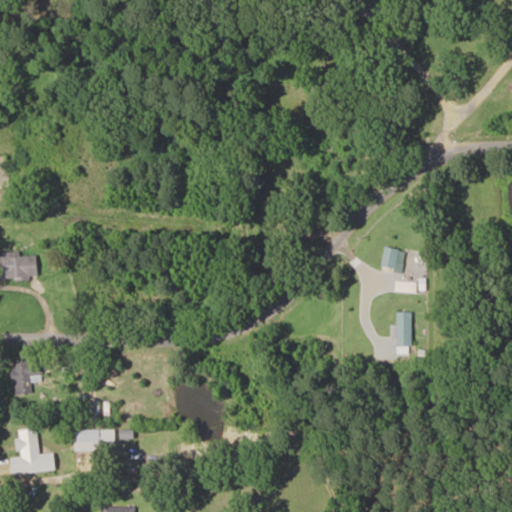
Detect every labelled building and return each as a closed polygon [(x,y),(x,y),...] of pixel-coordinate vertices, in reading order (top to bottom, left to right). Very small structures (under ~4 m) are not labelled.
[(8,155),(0,156),(0,188),(11,188),(8,155)] [(407,250),(386,246),(381,268),(402,272),(407,250)] [(38,255),(20,256),(20,252),(0,252),(0,278),(39,277),(38,255)] [(410,312),(399,312),(399,338),(410,338),(410,312)] [(33,383),(43,382),(42,359),(13,360),(15,395),(33,395),(33,383)] [(79,420),(100,420),(100,399),(89,399),(89,394),(79,394),(79,420)] [(57,471),(55,453),(40,454),(38,428),(18,430),(20,457),(12,457),(14,474),(57,471)] [(75,429),(75,451),(116,451),(116,429),(75,429)]
